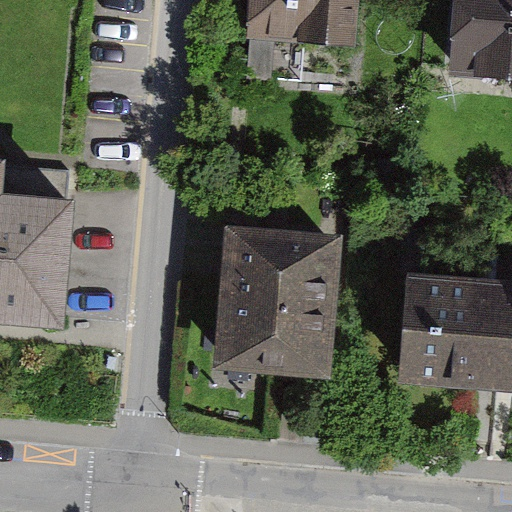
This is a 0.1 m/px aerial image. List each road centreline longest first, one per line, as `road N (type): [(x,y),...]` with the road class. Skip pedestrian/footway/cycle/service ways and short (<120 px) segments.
road 1 (residential): [(133,491),(179,0)]
road 2 (residential): [(400,511),(133,491)]
road 3 (residential): [(0,479),(133,491)]
